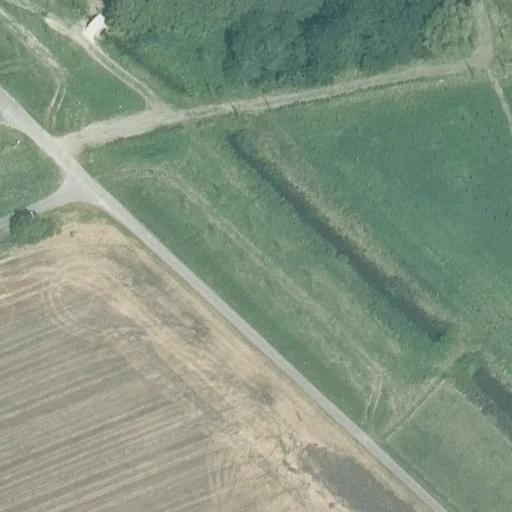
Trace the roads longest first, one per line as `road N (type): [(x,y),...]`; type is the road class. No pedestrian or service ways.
road 1 (track): [(0,159),(511,54)]
road 2 (unclassified): [(439,511),(87,182)]
